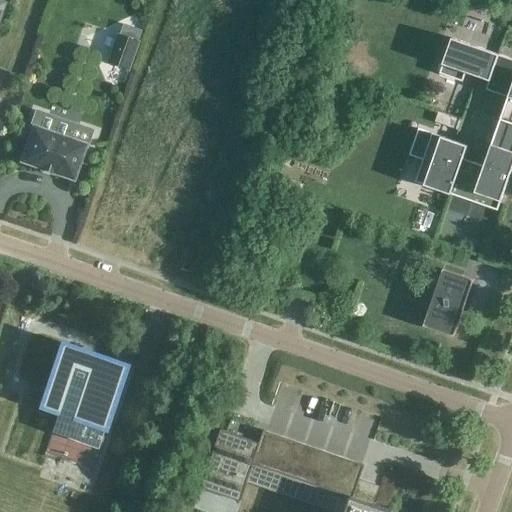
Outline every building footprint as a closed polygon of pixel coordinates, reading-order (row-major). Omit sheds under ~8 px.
[(119,33),(110,58),(128,65),(137,40),(120,34),(119,33)] [(511,169),(511,59),(452,39),(440,74),(463,82),(466,72),(489,80),(486,90),(508,97),(484,166),(463,159),(468,146),(432,134),(415,182),(498,210),(511,169)] [(22,159),(22,161),(24,162),(24,161),(40,167),(40,168),(42,169),(42,168),(51,171),(50,172),(52,172),(53,171),(69,177),(71,178),(72,176),(81,148),(85,149),(91,131),(35,111),(28,129),(32,131),(23,159),(22,159)] [(437,114),(434,123),(458,132),(461,122),(437,114)] [(474,280),(443,269),(424,326),(454,336),(474,280)] [(130,366),(65,343),(42,408),(60,414),(46,453),(94,469),(130,366)] [(259,443),(221,430),(201,488),(204,489),(204,488),(240,501),(247,483),(254,464),(352,498),(346,511),(392,511),(393,511),(353,497),(364,465),(264,430),(259,443)]
